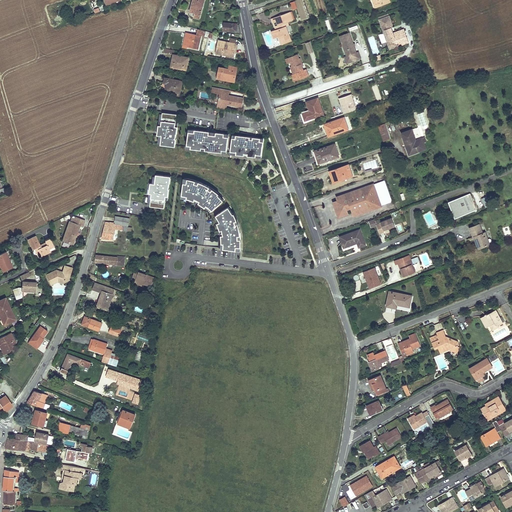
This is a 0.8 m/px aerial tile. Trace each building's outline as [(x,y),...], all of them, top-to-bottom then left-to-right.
[(204,0),(192,0),(190,11),(195,12),(194,17),(199,18),(204,0)] [(293,20),(290,12),(273,18),(275,22),(277,22),(278,25),(287,22),(293,20)] [(388,15),(378,19),(382,31),(384,30),(388,40),(389,40),(390,42),(389,43),(391,48),(398,46),(397,43),(396,41),(400,39),(398,34),(404,32),(403,29),(393,33),(391,27),(393,27),(388,15)] [(291,32),(287,22),(278,25),(277,22),(275,22),(273,18),(271,18),(275,30),(286,27),(288,34),(291,32)] [(237,24),(229,23),(228,31),(236,31),(237,24)] [(288,34),(286,27),(275,30),(271,31),(274,38),(279,36),(282,44),(291,41),(288,34)] [(203,30),(198,29),(197,34),(191,33),(188,47),(197,49),(201,35),(204,36),(206,31),(203,30)] [(389,49),(391,48),(389,43),(390,42),(389,40),(388,40),(384,30),(382,31),(389,49)] [(349,32),(339,36),(347,56),(349,55),(352,62),(361,58),(358,51),(356,52),(354,46),(353,43),(349,32)] [(404,32),(398,34),(400,39),(396,41),(397,43),(401,42),(402,44),(408,42),(404,32)] [(236,44),(218,39),(217,49),(214,48),(213,52),(234,56),(236,44)] [(309,53),(314,51),(310,41),(305,42),(309,53)] [(189,58),(173,54),(171,67),(187,70),(189,58)] [(298,55),(289,58),(291,63),(292,66),(291,67),(293,74),(295,74),(297,80),(309,76),(306,70),(303,71),(302,67),(301,65),(302,64),(300,58),(299,59),(298,55)] [(229,69),(219,67),(217,78),(235,82),(237,67),(230,65),(229,69)] [(182,81),(166,77),(164,82),(167,83),(165,90),(180,93),(182,81)] [(230,91),(212,87),(211,92),(220,94),(217,107),(226,109),(227,105),(242,108),(243,98),(229,95),(230,91)] [(356,109),(352,95),(340,100),(344,113),(356,109)] [(323,112),(318,97),(307,102),(310,110),(303,113),(305,121),(320,116),(319,114),(323,112)] [(161,144),(176,146),(177,138),(176,138),(177,133),(178,126),(176,126),(177,114),(163,112),(162,125),(159,124),(158,131),(163,132),(162,135),(161,144)] [(428,124),(424,113),(417,115),(421,127),(428,124)] [(348,129),(344,117),(325,125),(326,128),(329,127),(331,134),(348,129)] [(391,138),(385,123),(378,125),(383,141),(391,138)] [(192,145),(191,148),(202,149),(202,147),(212,148),(212,151),(222,152),(223,150),(227,150),(229,137),(224,136),(225,133),(216,132),(216,135),(209,134),(210,131),(195,129),(195,132),(189,131),(187,145),(192,145)] [(416,140),(412,129),(402,132),(409,155),(426,149),(423,142),(426,141),(425,137),(416,140)] [(233,137),(231,151),(237,151),(237,154),(245,155),(245,152),(248,153),(251,153),(251,156),(256,156),(256,154),(262,155),(264,141),(260,141),(261,138),(253,137),(253,139),(248,138),(249,136),(237,134),(236,138),(233,137)] [(339,156),(334,144),(315,151),(316,155),(319,154),(322,162),(327,160),(327,158),(329,157),(330,159),(339,156)] [(352,176),(348,165),(346,166),(347,170),(343,171),(345,178),(352,176)] [(346,166),(345,166),(330,171),(334,182),(345,178),(343,171),(347,170),(346,166)] [(152,193),(151,206),(165,207),(166,195),(169,196),(170,188),(169,188),(170,183),(171,176),(157,174),(155,183),(155,186),(150,186),(150,192),(152,193)] [(195,200),(199,202),(206,207),(208,209),(211,212),(213,210),(224,200),(221,197),(218,194),(219,193),(216,191),(213,188),(210,186),(206,184),(202,182),(195,180),(188,178),(185,177),(184,182),(182,194),(182,197),(187,198),(195,200)] [(374,184),(337,197),(339,203),(334,205),(338,218),(349,214),(347,210),(351,209),(354,217),(382,207),(374,184)] [(478,199),(482,198),(483,206),(487,205),(485,190),(477,191),(478,199)] [(470,193),(448,202),(451,207),(447,209),(449,212),(452,211),(456,210),(457,214),(469,209),(470,212),(476,210),(470,193)] [(218,223),(220,230),(221,235),(222,242),(221,248),(224,248),(236,250),(241,250),(241,247),(241,239),(241,232),(240,228),(239,223),(237,220),(236,216),(234,213),(233,213),(231,210),(229,206),(217,215),(214,216),(216,220),(218,223)] [(456,210),(452,211),(455,218),(470,212),(469,209),(457,214),(456,210)] [(115,223),(106,222),(102,238),(113,239),(115,229),(126,231),(129,219),(116,216),(115,223)] [(73,222),(70,221),(63,239),(71,243),(73,239),(75,239),(80,225),(82,226),(85,220),(75,217),(73,222)] [(391,218),(379,222),(382,231),(393,226),(391,218)] [(479,225),(470,229),(473,238),(474,238),(475,237),(476,241),(475,241),(478,249),(487,246),(486,242),(487,241),(485,234),(482,235),(479,225)] [(360,230),(341,236),(344,247),(353,244),(352,242),(357,240),(359,247),(365,245),(360,230)] [(41,246),(36,235),(28,239),(32,248),(37,246),(41,254),(38,255),(38,257),(51,251),(49,249),(55,247),(50,238),(46,240),(47,244),(41,246)] [(0,267),(1,271),(13,266),(7,250),(0,252),(0,267)] [(96,262),(121,265),(121,266),(126,266),(125,257),(118,256),(117,257),(97,255),(96,262)] [(408,255),(395,260),(397,264),(410,260),(408,255)] [(414,272),(410,260),(397,264),(401,277),(414,272)] [(73,267),(65,265),(63,272),(71,274),(73,267)] [(363,271),(369,289),(382,284),(375,266),(363,271)] [(56,270),(47,274),(51,283),(56,281),(58,282),(62,283),(69,280),(71,274),(63,272),(63,275),(58,273),(58,271),(58,270),(57,270),(56,270)] [(155,277),(135,270),(132,279),(136,280),(145,283),(152,286),(155,277)] [(30,275),(28,272),(19,276),(21,280),(30,275)] [(36,293),(37,282),(22,281),(21,287),(18,287),(12,289),(17,301),(23,299),(23,292),(36,293)] [(103,285),(96,282),(93,289),(100,292),(103,285)] [(116,289),(103,285),(100,292),(102,293),(103,290),(114,294),(116,289)] [(114,294),(103,290),(102,293),(97,306),(103,309),(104,305),(109,306),(114,294)] [(412,296),(390,292),(387,306),(393,307),(394,304),(397,304),(410,306),(412,296)] [(9,305),(5,299),(0,301),(0,315),(3,321),(4,320),(6,325),(15,320),(12,313),(13,313),(9,305)] [(485,316),(481,318),(486,328),(495,323),(495,325),(498,325),(502,323),(495,310),(492,311),(493,313),(490,314),(488,314),(487,315),(486,314),(484,315),(485,316)] [(85,317),(82,324),(99,331),(102,323),(85,317)] [(113,323),(110,332),(119,335),(122,327),(113,323)] [(48,331),(41,326),(28,342),(36,349),(44,339),(43,338),(48,331)] [(440,339),(432,342),(434,347),(438,346),(439,348),(440,352),(451,348),(458,351),(460,347),(456,345),(458,342),(447,337),(444,330),(437,333),(438,335),(440,339)] [(16,343),(11,332),(0,337),(0,344),(1,344),(3,348),(1,350),(4,355),(9,353),(13,347),(11,344),(16,343)] [(403,341),(399,343),(404,355),(413,352),(412,348),(420,345),(415,333),(410,335),(411,338),(411,339),(403,342),(403,341)] [(138,334),(136,339),(148,343),(150,338),(138,334)] [(94,339),(90,349),(104,354),(102,362),(108,364),(108,363),(110,358),(112,351),(106,349),(108,344),(94,339)] [(384,342),(391,360),(399,357),(391,339),(384,342)] [(373,353),(367,355),(370,361),(368,362),(372,371),(379,368),(377,364),(381,362),(388,359),(385,351),(374,356),(373,353)] [(69,354),(61,371),(67,373),(72,362),(78,364),(79,363),(82,365),(83,363),(84,364),(86,361),(69,354)] [(487,358),(471,367),(476,376),(483,373),(492,367),(487,358)] [(471,367),(470,368),(477,380),(484,376),(483,373),(476,376),(471,367)] [(380,375),(370,380),(371,384),(373,384),(375,389),(378,396),(389,391),(387,388),(386,389),(380,375)] [(407,396),(412,394),(407,384),(402,386),(407,396)] [(35,391),(27,402),(36,406),(39,400),(44,403),(45,400),(46,400),(48,395),(35,391)] [(13,406),(5,395),(0,399),(0,404),(1,406),(6,413),(13,406)] [(486,405),(481,408),(483,411),(486,410),(490,416),(498,411),(499,413),(504,410),(502,408),(504,406),(502,402),(499,404),(495,398),(488,403),(488,404),(486,405)] [(435,405),(431,407),(437,417),(438,415),(439,417),(450,411),(449,410),(453,408),(448,400),(436,406),(435,405)] [(379,401),(367,406),(371,414),(383,409),(379,401)] [(36,410),(33,423),(43,426),(45,419),(47,413),(36,410)] [(124,410),(118,423),(130,428),(135,414),(124,410)] [(486,410),(483,411),(488,420),(499,413),(498,411),(490,416),(486,410)] [(416,416),(409,420),(414,429),(428,421),(427,420),(431,417),(428,411),(424,414),(423,412),(416,416)] [(497,420),(493,422),(498,432),(502,429),(497,420)] [(15,422),(14,431),(21,432),(22,423),(15,422)] [(60,422),(58,431),(63,433),(64,431),(82,435),(84,429),(60,422)] [(382,434),(378,437),(381,443),(385,440),(388,445),(402,437),(397,428),(389,432),(383,435),(382,434)] [(495,428),(481,436),(486,445),(497,439),(497,440),(501,438),(497,431),(495,428)] [(8,437),(6,448),(28,451),(29,448),(38,450),(37,450),(46,452),(47,444),(46,444),(35,442),(30,441),(10,438),(8,437)] [(370,440),(360,446),(364,452),(365,452),(366,451),(370,458),(379,452),(375,446),(374,446),(370,440)] [(81,443),(79,449),(92,453),(94,447),(81,443)] [(465,446),(455,451),(461,461),(464,459),(464,458),(465,457),(466,458),(471,455),(468,449),(467,450),(465,446)] [(394,457),(376,467),(382,477),(401,467),(394,457)] [(434,463),(424,469),(430,478),(434,476),(433,475),(435,474),(435,475),(441,472),(438,466),(436,467),(434,463)] [(83,468),(71,466),(70,470),(67,469),(67,470),(66,478),(66,481),(62,482),(61,488),(74,490),(76,483),(77,483),(78,478),(79,478),(80,472),(82,473),(83,468)] [(20,472),(5,469),(4,490),(5,490),(12,491),(13,491),(14,482),(16,481),(18,481),(19,477),(17,477),(17,474),(19,475),(20,472)] [(493,474),(485,478),(488,484),(493,482),(496,486),(509,478),(504,469),(493,475),(493,474)] [(415,485),(409,476),(391,486),(395,494),(400,492),(401,494),(405,492),(404,492),(415,485)] [(471,488),(466,491),(471,500),(482,494),(480,490),(484,487),(481,481),(477,484),(476,484),(471,487),(471,488)] [(387,488),(376,495),(373,490),(365,494),(372,507),(377,505),(378,507),(393,499),(387,488)] [(5,490),(4,503),(14,504),(15,497),(16,493),(12,492),(12,491),(5,490)] [(511,490),(502,496),(505,500),(503,501),(507,507),(511,503),(511,502),(511,501),(511,490)] [(439,506),(442,511),(449,511),(458,507),(455,503),(456,503),(453,497),(450,498),(451,499),(446,502),(445,500),(441,502),(442,503),(439,504),(439,505),(439,506)] [(490,503),(480,508),(482,511),(493,511),(494,511),(496,511),(499,511),(494,501),(490,503)]
